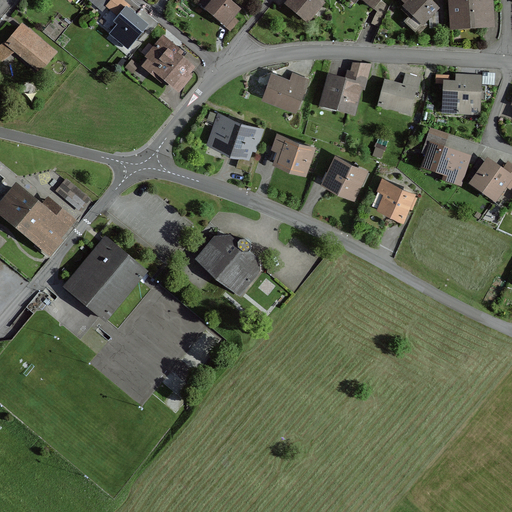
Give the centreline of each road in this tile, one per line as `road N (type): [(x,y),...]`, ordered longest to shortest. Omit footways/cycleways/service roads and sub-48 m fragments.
road 1 (unclassified): [(138,167),(290,216),(511,332)]
road 2 (residential): [(227,65),(323,51),(511,64)]
road 3 (residential): [(0,324),(138,167)]
road 4 (track): [(511,363),(388,511)]
road 5 (unclassified): [(0,132),(138,167)]
road 6 (residential): [(138,167),(227,65)]
